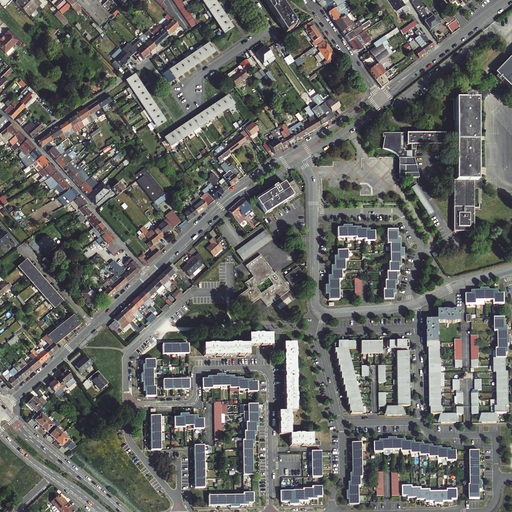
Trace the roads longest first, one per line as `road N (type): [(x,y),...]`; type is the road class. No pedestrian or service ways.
road 1 (residential): [(125,404),(190,402),(195,372),(204,367),(267,369),(271,511)]
road 2 (residential): [(125,404),(128,352),(189,295),(231,291),(231,265)]
road 3 (residential): [(3,407),(148,274)]
road 4 (residential): [(313,212),(400,212),(421,245),(409,306)]
road 5 (residential): [(32,141),(185,34)]
road 6 (residential): [(32,141),(148,274)]
road 7 (primary): [(119,511),(3,407)]
road 8 (residential): [(248,0),(267,29),(187,85),(189,96)]
road 9 (residential): [(418,422),(433,435),(494,434),(496,477)]
road 10 (residential): [(178,511),(172,492),(130,443),(125,404)]
